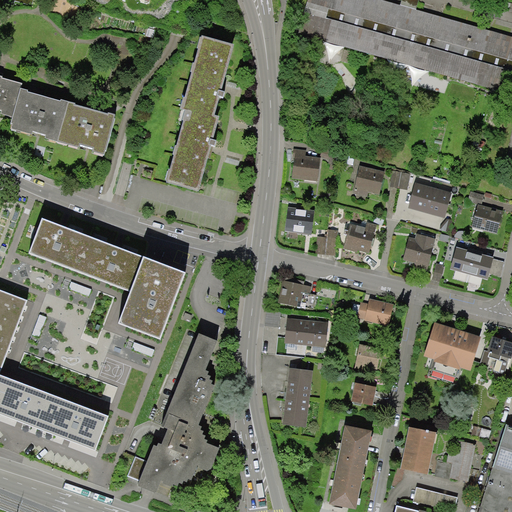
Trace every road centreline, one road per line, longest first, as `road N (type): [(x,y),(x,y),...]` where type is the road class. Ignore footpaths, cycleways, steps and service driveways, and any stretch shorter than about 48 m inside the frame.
road 1 (residential): [(258,255),(118,221),(0,173)]
road 2 (secondary): [(269,511),(246,377),(258,255)]
road 3 (secondary): [(258,255),(270,127),(253,0)]
road 4 (residential): [(419,293),(372,511)]
road 5 (residential): [(258,255),(419,293)]
road 6 (primary): [(0,465),(116,511)]
